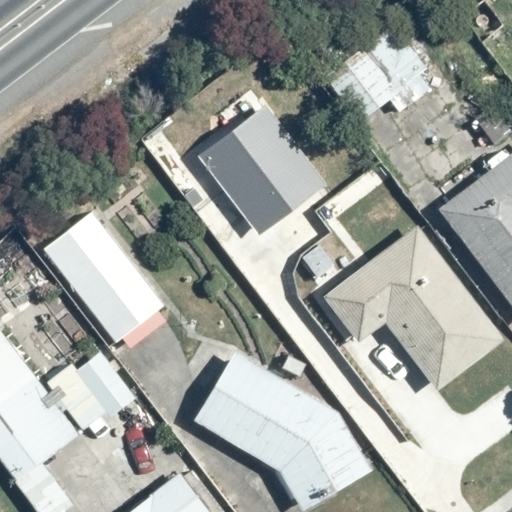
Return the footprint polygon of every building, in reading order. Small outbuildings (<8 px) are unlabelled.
[(437,77),(391,19),(326,71),(361,116),(390,94),(400,107),(437,77)] [(265,104),(197,156),(259,237),(327,185),(265,104)] [(511,156),(440,210),(511,305),(511,156)] [(174,314),(89,206),(41,244),(125,352),(174,314)] [(418,223),(323,295),(359,342),(384,323),(437,393),(507,340),(418,223)] [(79,435),(41,382),(0,325),(0,458),(38,511),(59,511),(73,502),(43,461),(79,435)] [(110,412),(133,396),(95,343),(41,382),(79,435),(110,412)] [(234,350),(192,421),(279,473),(304,511),(374,469),(339,413),(234,350)] [(208,511),(180,474),(129,511),(208,511)]
